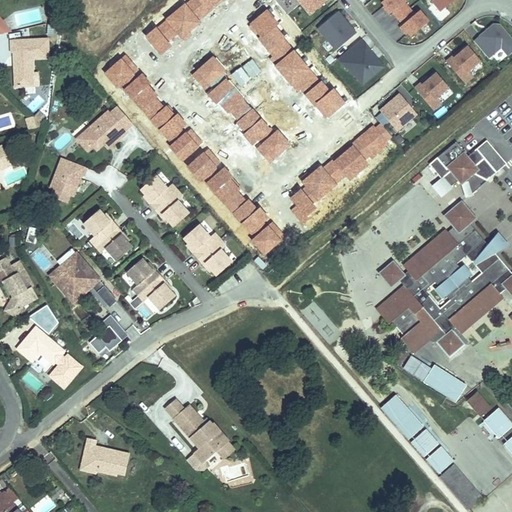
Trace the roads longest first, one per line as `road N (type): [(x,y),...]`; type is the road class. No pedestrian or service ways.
road 1 (unknown): [(411,53),(412,61),(265,188),(165,71),(255,0)]
road 2 (residential): [(217,303),(38,429),(0,447)]
road 3 (residential): [(352,0),(390,46),(411,53),(484,0)]
road 4 (residential): [(217,303),(112,184)]
